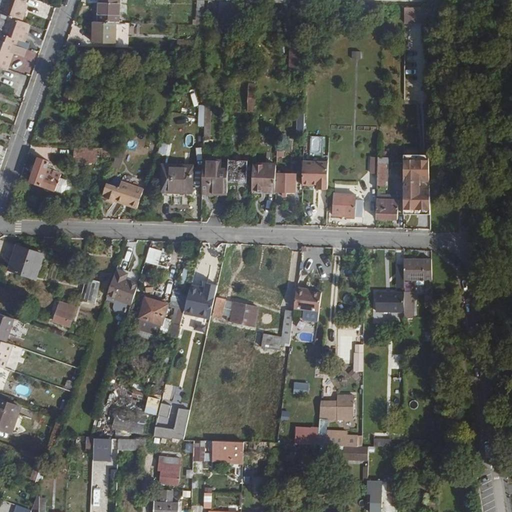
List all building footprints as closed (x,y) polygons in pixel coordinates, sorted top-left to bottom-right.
[(8,16),(23,21),(26,10),(24,10),(27,0),(0,0),(0,8),(1,9),(0,13),(8,16)] [(99,0),(99,22),(117,22),(120,22),(120,0),(99,0)] [(205,0),(198,0),(197,0),(196,17),(204,17),(205,0)] [(213,16),(219,16),(219,1),(210,1),(210,2),(210,8),(214,8),(213,16)] [(234,1),(219,1),(219,16),(233,17),(234,1)] [(403,8),(404,23),(422,23),(422,7),(403,8)] [(0,32),(2,33),(8,16),(0,13),(0,12),(0,32)] [(0,39),(17,46),(19,40),(23,41),(27,33),(30,24),(23,21),(8,16),(2,33),(0,32),(0,39)] [(117,42),(117,22),(99,22),(94,21),(93,42),(117,42)] [(184,31),(184,39),(196,39),(199,31),(184,31)] [(301,39),(290,38),(289,70),(300,71),(301,39)] [(0,66),(4,67),(8,69),(14,53),(25,57),(28,49),(17,46),(0,39),(0,66)] [(196,39),(184,39),(178,39),(177,49),(193,50),(196,39)] [(0,91),(13,96),(15,88),(2,83),(0,88),(0,91)] [(256,83),(249,83),(248,112),(255,112),(255,111),(256,83)] [(67,85),(63,101),(73,104),(78,89),(67,85)] [(204,151),(205,140),(206,105),(199,105),(197,151),(204,151)] [(305,113),(297,113),(296,135),(304,135),(305,113)] [(52,154),(74,156),(98,158),(98,149),(53,146),(52,154)] [(118,152),(113,167),(120,169),(125,154),(118,152)] [(404,214),(431,214),(429,154),(404,154),(404,214)] [(378,188),(386,188),(387,157),(379,156),(379,162),(378,170),(378,188)] [(50,162),(39,157),(30,182),(55,191),(61,173),(48,168),(50,162)] [(229,169),(228,181),(247,182),(248,160),(229,159),(229,169)] [(228,194),(228,181),(229,169),(222,169),(222,167),(223,160),(204,160),(202,193),(228,194)] [(304,161),(303,184),(318,185),(318,188),(328,189),(329,162),(304,161)] [(276,191),(277,173),(277,164),(254,163),(253,191),(276,192),(276,191)] [(193,166),(163,165),(162,192),(192,193),(193,166)] [(298,174),(277,173),(276,191),(297,192),(298,174)] [(115,201),(138,209),(145,189),(122,181),(119,188),(107,184),(102,197),(106,198),(115,201)] [(364,200),(356,200),(356,194),(335,193),(333,215),(363,217),(364,200)] [(399,199),(398,199),(377,198),(377,219),(398,220),(399,199)] [(18,254),(16,253),(13,262),(39,266),(44,252),(21,245),(18,254)] [(405,259),(405,264),(405,280),(412,280),(425,280),(425,259),(405,259)] [(39,266),(13,262),(10,271),(35,279),(39,266)] [(117,269),(107,296),(131,305),(139,283),(127,279),(129,273),(117,269)] [(87,278),(81,301),(94,304),(101,282),(87,278)] [(218,288),(207,286),(206,290),(191,287),(185,312),(211,317),(218,288)] [(322,292),(318,292),(313,291),(313,288),(297,286),(295,308),(319,312),(322,292)] [(189,294),(179,291),(168,335),(177,338),(189,294)] [(405,293),(405,312),(405,313),(413,313),(414,313),(414,292),(405,292),(405,293)] [(376,312),(405,312),(405,293),(376,293),(376,312)] [(163,325),(169,304),(146,297),(140,318),(163,325)] [(223,315),(227,300),(217,298),(213,317),(222,319),(223,315)] [(235,301),(227,300),(223,315),(227,316),(226,320),(231,321),(235,301)] [(60,301),(53,322),(70,328),(78,306),(60,301)] [(235,301),(231,321),(256,327),(260,307),(235,301)] [(295,311),(287,310),(283,342),(291,343),(295,311)] [(15,319),(0,313),(0,340),(7,343),(15,319)] [(279,337),(264,334),(262,347),(277,350),(279,337)] [(7,343),(0,340),(0,366),(5,368),(13,345),(7,343)] [(71,344),(67,357),(74,359),(78,346),(71,344)] [(354,345),(354,353),(363,353),(363,345),(354,345)] [(159,371),(166,373),(170,358),(162,356),(159,371)] [(293,382),(293,393),(308,394),(309,382),(293,382)] [(162,399),(172,400),(174,385),(164,384),(162,399)] [(122,386),(120,392),(131,396),(133,390),(122,386)] [(133,391),(132,397),(141,399),(143,393),(133,391)] [(83,394),(83,404),(91,404),(90,394),(83,394)] [(157,415),(161,399),(149,396),(145,412),(157,415)] [(339,401),(323,401),(322,418),(353,419),(354,396),(339,396),(339,401)] [(0,428),(12,433),(21,407),(0,400),(0,428)] [(162,403),(159,415),(169,418),(172,406),(162,403)] [(118,408),(112,429),(116,430),(115,437),(129,438),(130,432),(144,433),(147,413),(118,408)] [(185,439),(191,411),(180,409),(175,430),(156,427),(154,437),(173,440),(173,438),(185,439)] [(359,446),(359,436),(319,435),(319,445),(344,446),(359,446)] [(86,451),(93,452),(94,444),(94,437),(86,436),(75,436),(70,436),(69,438),(87,439),(86,451)] [(144,451),(144,440),(119,439),(119,450),(144,451)] [(405,440),(375,439),(374,447),(405,447),(405,440)] [(213,451),(213,460),(230,460),(230,462),(244,463),(244,442),(213,441),(213,451)] [(196,443),(195,461),(205,461),(206,443),(196,443)] [(94,444),(93,452),(93,460),(108,461),(108,444),(94,444)] [(299,444),(299,456),(308,456),(309,445),(299,444)] [(344,459),(369,460),(369,447),(359,446),(344,446),(344,459)] [(375,447),(369,447),(369,460),(368,467),(368,480),(381,481),(381,478),(376,478),(376,469),(374,469),(374,455),(375,455),(375,447)] [(182,459),(160,456),(158,483),(179,485),(182,459)] [(368,480),(368,481),(368,494),(371,494),(370,511),(382,511),(383,481),(381,481),(368,480)] [(162,490),(161,501),(155,501),(154,511),(179,511),(180,502),(174,502),(174,490),(162,490)] [(437,507),(437,494),(426,494),(424,511),(436,511),(438,507),(437,507)]
